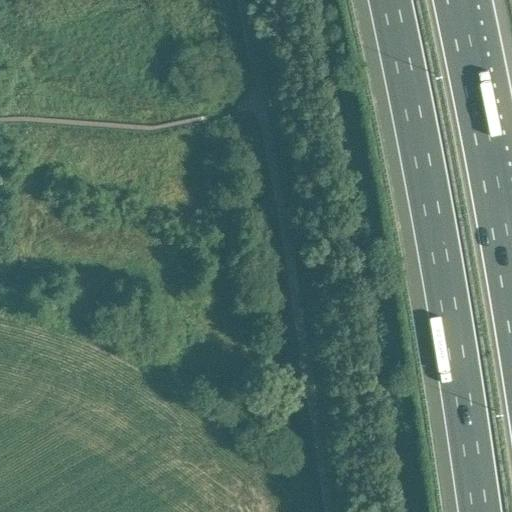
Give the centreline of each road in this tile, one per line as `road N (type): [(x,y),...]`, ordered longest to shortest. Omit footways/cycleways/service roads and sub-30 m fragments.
road 1 (motorway): [(389,0),(441,267),(476,511)]
road 2 (track): [(330,511),(260,105)]
road 3 (motorway): [(511,301),(454,0)]
